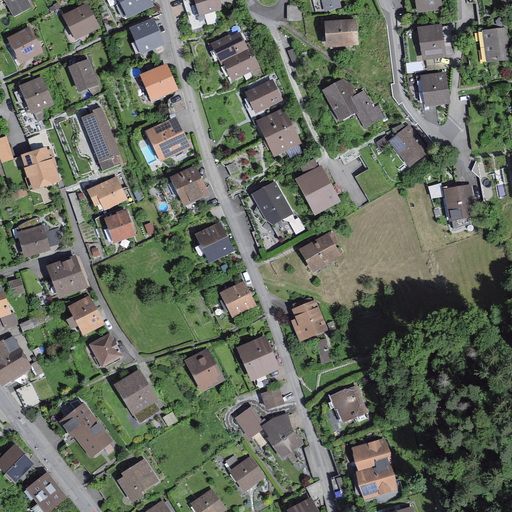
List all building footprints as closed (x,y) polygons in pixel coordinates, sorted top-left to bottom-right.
[(3,0),(14,18),(33,8),(29,0),(3,0)] [(118,0),(128,19),(155,6),(151,0),(118,0)] [(183,0),(193,30),(219,21),(216,12),(224,9),(220,0),(183,0)] [(321,0),(324,12),(342,8),(340,0),(321,0)] [(444,10),(441,0),(415,0),(417,13),(444,10)] [(76,41),(101,28),(88,3),(63,16),(76,41)] [(302,21),(303,6),(290,5),(290,21),(302,21)] [(497,25),(503,26),(505,23),(504,19),(499,18),(496,21),(497,25)] [(141,56),(165,45),(154,19),(130,29),(141,56)] [(359,45),(356,20),(324,23),(327,49),(359,45)] [(447,57),(441,24),(417,27),(423,61),(447,57)] [(20,66),(44,53),(30,27),(6,40),(20,66)] [(511,59),(506,27),(483,31),(488,63),(511,59)] [(223,63),(249,50),(248,47),(240,32),(231,37),(230,35),(220,40),(221,41),(212,45),(222,66),(224,65),(223,63)] [(246,81),(254,77),(251,72),(261,68),(250,46),(248,47),(249,50),(223,63),(224,65),(232,82),(244,76),(246,81)] [(304,65),(298,47),(288,51),(294,69),(304,65)] [(80,93),(100,85),(89,60),(69,68),(80,93)] [(179,91),(167,64),(140,76),(152,103),(179,91)] [(451,103),(446,72),(421,76),(426,107),(451,103)] [(43,110),(55,104),(42,77),(19,88),(29,110),(32,115),(35,113),(43,110)] [(364,90),(357,94),(352,84),(343,79),(320,92),(338,123),(356,113),(365,128),(385,117),(379,105),(374,108),(364,90)] [(256,114),(284,101),(273,80),(246,93),(256,114)] [(93,111),(94,113),(81,118),(103,172),(115,167),(111,156),(115,155),(116,158),(121,156),(102,108),(93,111)] [(256,122),(265,140),(293,126),(284,108),(256,122)] [(32,115),(29,110),(18,115),(21,123),(36,115),(35,113),(32,115)] [(43,110),(35,113),(36,115),(39,122),(47,119),(43,110)] [(36,115),(21,123),(24,129),(39,122),(36,115)] [(192,147),(176,116),(145,132),(161,163),(192,147)] [(42,129),(39,122),(24,129),(28,136),(42,129)] [(380,151),(390,143),(410,168),(431,150),(410,125),(407,127),(404,124),(392,129),(397,135),(391,141),(386,135),(377,143),(380,151)] [(293,126),(265,140),(274,158),(302,144),(293,126)] [(13,159),(15,158),(7,136),(3,137),(0,138),(0,172),(2,177),(6,176),(2,162),(13,159)] [(15,158),(13,159),(15,166),(24,166),(32,192),(61,182),(56,166),(57,165),(52,149),(48,150),(47,147),(15,158)] [(322,165),(319,166),(315,158),(300,166),(304,174),(295,179),(315,216),(341,202),(322,165)] [(210,195),(196,166),(170,178),(184,207),(210,195)] [(511,166),(494,170),(499,198),(511,195),(511,166)] [(355,185),(345,169),(337,174),(346,190),(355,185)] [(105,212),(129,199),(117,176),(87,191),(96,208),(101,205),(105,212)] [(299,217),(292,221),(290,216),(294,214),(276,181),(252,194),(270,227),(272,226),(282,243),(306,230),(299,217)] [(478,217),(472,184),(444,190),(451,222),(453,222),(454,230),(470,224),(469,219),(478,217)] [(28,195),(26,188),(15,192),(18,199),(28,195)] [(136,236),(126,209),(116,213),(117,215),(105,219),(114,244),(136,236)] [(60,227),(46,232),(44,224),(40,225),(38,217),(32,219),(17,227),(18,232),(17,232),(25,259),(51,251),(50,247),(65,243),(60,227)] [(235,251),(221,222),(195,235),(209,263),(235,251)] [(155,233),(152,225),(145,227),(148,235),(155,233)] [(336,237),(332,230),(299,251),(313,274),(342,256),(332,239),(336,237)] [(94,257),(100,255),(97,247),(91,249),(94,257)] [(59,300),(92,287),(79,254),(46,268),(59,300)] [(12,297),(25,293),(21,278),(8,283),(12,297)] [(257,306),(244,281),(220,293),(233,318),(257,306)] [(11,313),(2,287),(0,287),(0,325),(2,324),(4,330),(19,325),(14,312),(11,313)] [(83,336),(105,325),(90,296),(68,308),(83,336)] [(328,331),(315,300),(292,310),(296,319),(291,322),(300,343),(328,331)] [(41,323),(37,316),(18,326),(22,332),(41,323)] [(124,357),(111,333),(89,345),(102,368),(124,357)] [(44,372),(35,357),(32,358),(34,363),(31,365),(13,335),(0,343),(0,383),(2,387),(33,369),(37,376),(44,372)] [(267,375),(280,369),(265,336),(237,350),(252,382),(254,381),(258,390),(272,384),(267,375)] [(332,363),(326,338),(317,340),(322,365),(332,363)] [(37,358),(43,355),(39,348),(33,351),(37,358)] [(70,362),(75,359),(69,348),(64,351),(70,362)] [(202,394),(226,380),(208,349),(184,362),(202,394)] [(140,424),(161,411),(156,402),(159,400),(140,369),(113,385),(132,416),(134,415),(140,424)] [(32,382),(17,390),(26,409),(42,402),(32,382)] [(342,423),(368,413),(357,386),(331,397),(342,423)] [(263,402),(282,396),(280,388),(261,393),(263,402)] [(282,396),(263,402),(266,410),(285,405),(282,396)] [(84,404),(64,419),(75,433),(95,418),(84,404)] [(304,445),(292,428),(288,414),(274,418),(265,424),(253,407),(235,419),(251,442),(255,439),(261,448),(269,443),(282,461),(304,445)] [(169,427),(179,421),(173,411),(163,417),(169,427)] [(91,459),(104,449),(109,454),(115,450),(110,444),(114,441),(95,417),(95,418),(75,433),(70,436),(72,439),(74,437),(91,459)] [(59,422),(70,436),(75,433),(64,419),(59,422)] [(390,464),(394,463),(385,438),(352,449),(360,472),(390,462),(390,464)] [(32,467),(35,464),(15,444),(0,459),(0,469),(15,484),(20,479),(23,481),(35,469),(32,467)] [(244,493),(266,477),(251,456),(229,472),(244,493)] [(159,481),(145,458),(121,474),(123,477),(117,481),(132,503),(143,496),(141,493),(159,481)] [(399,489),(390,464),(390,462),(360,472),(355,473),(364,501),(399,489)] [(31,509),(34,511),(49,511),(68,498),(47,472),(25,490),(37,505),(31,509)] [(107,478),(96,486),(106,500),(117,493),(107,478)] [(195,511),(224,511),(227,510),(212,489),(190,504),(195,511)] [(320,511),(311,496),(286,511),(287,511),(320,511)] [(171,511),(163,501),(147,511),(171,511)]
